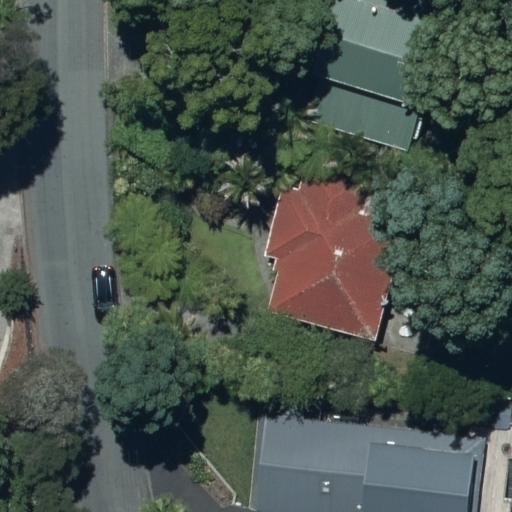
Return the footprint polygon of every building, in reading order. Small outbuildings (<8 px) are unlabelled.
[(336,135),(419,161),(434,116),(461,125),(500,6),(481,0),(327,0),(304,75),(351,91),(336,135)] [(162,102),(210,115),(221,66),(174,55),(162,102)] [(108,137),(165,160),(178,125),(122,102),(108,137)] [(270,317),(374,344),(396,257),(363,220),(371,187),(308,170),(298,201),(278,196),(263,256),(284,261),(270,317)] [(477,511),(485,439),(260,413),(248,509),(271,511),(477,511)]
